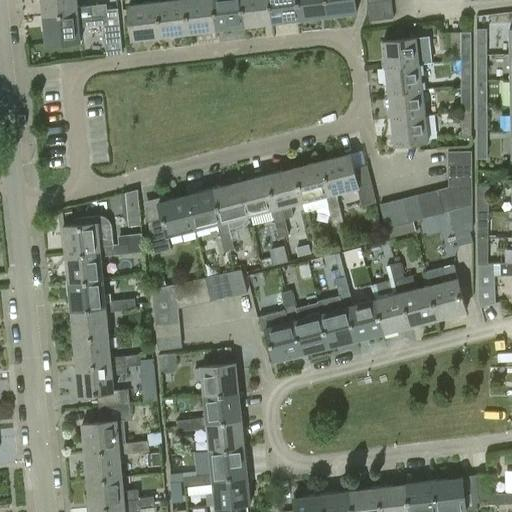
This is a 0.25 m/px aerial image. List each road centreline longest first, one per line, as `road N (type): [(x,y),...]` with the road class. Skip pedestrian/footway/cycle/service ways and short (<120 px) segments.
road 1 (residential): [(80,192),(359,117),(352,49),(342,38),(85,67),(72,76)]
road 2 (residential): [(511,326),(297,379),(274,394),(268,410),(282,459),(306,465),(511,437)]
road 3 (residential): [(42,511),(13,211)]
